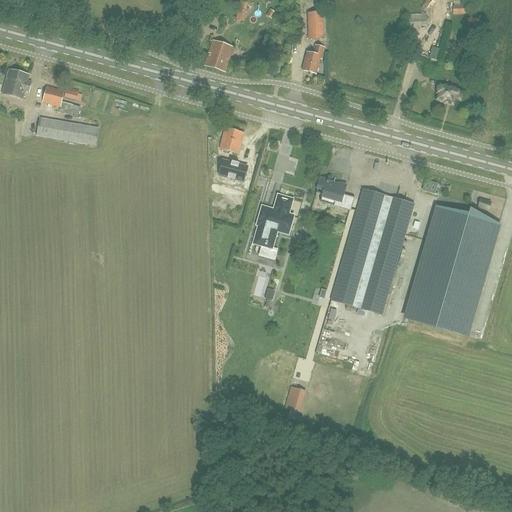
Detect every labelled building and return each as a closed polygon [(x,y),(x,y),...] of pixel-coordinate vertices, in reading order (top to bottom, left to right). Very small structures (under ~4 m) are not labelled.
[(453,15),(465,14),(465,6),(453,7),(453,15)] [(238,20),(246,22),(249,12),(241,10),(238,20)] [(274,14),(269,10),(265,16),(270,19),(274,14)] [(308,14),(309,40),(324,40),(323,13),(308,14)] [(408,29),(427,27),(426,14),(407,16),(408,29)] [(225,73),(233,48),(212,41),(205,66),(225,73)] [(307,53),(302,71),(316,75),(320,59),(322,60),(325,48),(315,46),(313,55),(307,53)] [(442,78),(446,63),(439,61),(437,67),(432,66),(432,69),(429,68),(431,78),(437,80),(438,77),(442,78)] [(29,93),(32,83),(28,82),(29,76),(9,71),(3,95),(23,100),(25,92),(29,93)] [(460,99),(462,92),(438,86),(436,95),(438,95),(437,101),(445,103),(444,104),(453,106),(455,98),(460,99)] [(78,116),(80,108),(62,103),(65,92),(47,87),(42,103),(60,109),(59,111),(78,116)] [(81,102),(82,96),(78,95),(79,91),(67,88),(64,98),(81,102)] [(96,146),(99,129),(40,118),(37,136),(96,146)] [(222,151),(242,156),(247,133),(227,129),(222,151)] [(340,150),(338,164),(351,166),(353,152),(340,150)] [(219,176),(235,180),(243,183),(247,167),(223,161),(223,163),(219,176)] [(323,192),(322,199),(329,201),(328,205),(350,212),(351,210),(354,199),(343,196),(346,187),(339,185),(320,180),(317,190),(323,192)] [(342,262),(335,287),(331,301),(358,310),(366,312),(382,316),(413,205),(376,194),(376,196),(362,193),(357,212),(342,262)] [(260,255),(275,259),(277,250),(273,249),(278,232),(289,235),(294,217),(289,216),(293,201),(278,197),(274,212),(262,209),(257,227),(259,227),(254,245),(262,247),(260,255)] [(438,210),(408,319),(468,335),(498,226),(438,210)] [(338,322),(340,312),(333,310),(331,320),(338,322)] [(344,336),(346,326),(333,324),(331,333),(344,336)] [(298,411),(304,393),(293,390),(288,408),(298,411)]
